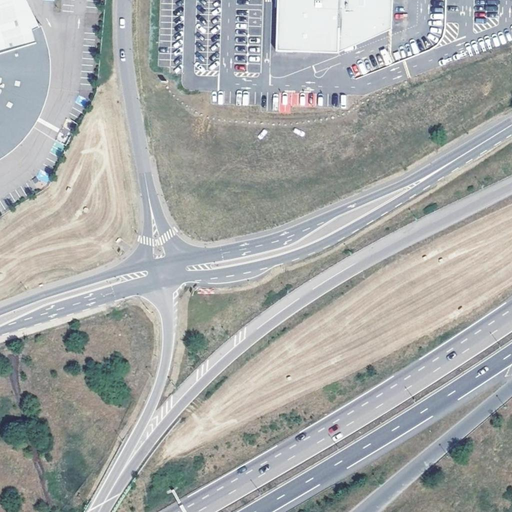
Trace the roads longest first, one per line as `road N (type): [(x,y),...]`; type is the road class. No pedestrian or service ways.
road 1 (motorway): [(511,186),(298,298),(219,360),(126,464)]
road 2 (motorway): [(511,317),(195,511)]
road 3 (secondary): [(163,281),(324,243),(441,168)]
road 4 (motorway): [(254,511),(511,354)]
road 5 (secondary): [(441,168),(273,241),(160,263)]
road 6 (residential): [(160,263),(124,61),(124,0)]
road 7 (motorway): [(366,511),(511,388)]
road 8 (primary): [(163,281),(164,363),(126,464)]
road 9 (secondary): [(0,331),(163,281)]
road 10 (secondary): [(160,263),(0,311)]
